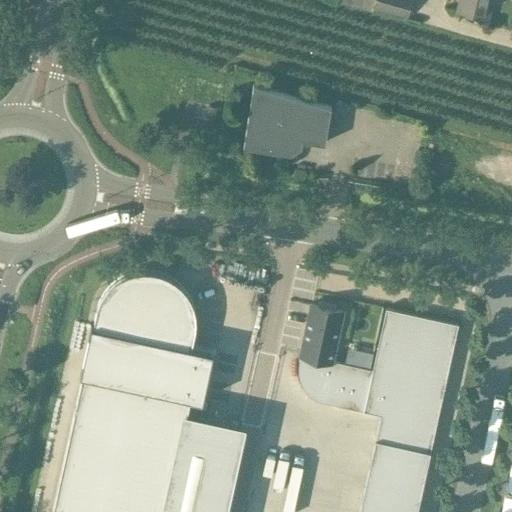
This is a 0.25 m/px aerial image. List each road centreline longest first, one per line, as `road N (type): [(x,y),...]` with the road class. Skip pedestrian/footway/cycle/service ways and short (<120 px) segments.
road 1 (unclassified): [(291,228),(233,511)]
road 2 (unclassified): [(511,291),(464,511)]
road 3 (unclassified): [(511,261),(291,228)]
road 4 (unknown): [(260,382),(316,398),(333,416),(328,511)]
road 5 (secondary): [(48,125),(61,0)]
road 6 (secondary): [(56,0),(18,117)]
